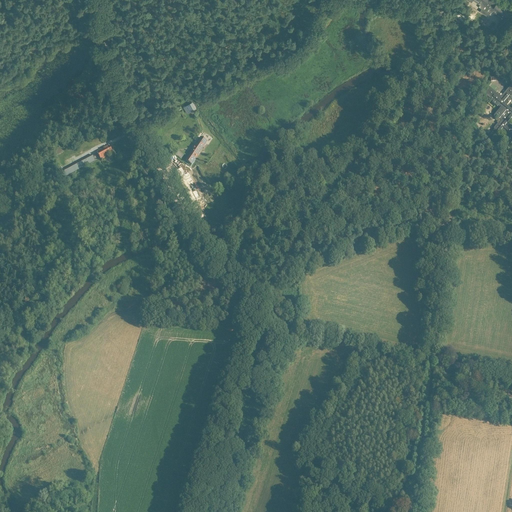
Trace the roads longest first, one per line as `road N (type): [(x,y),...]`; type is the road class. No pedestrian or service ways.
road 1 (unclassified): [(172,192),(121,94),(100,0)]
road 2 (track): [(450,204),(429,84),(434,32)]
road 3 (track): [(430,360),(450,204)]
road 4 (track): [(430,360),(411,511)]
